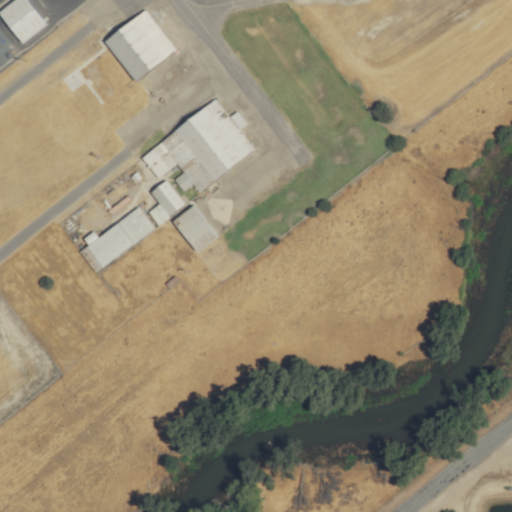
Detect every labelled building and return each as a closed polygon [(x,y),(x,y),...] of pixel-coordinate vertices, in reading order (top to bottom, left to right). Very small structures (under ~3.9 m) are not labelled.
[(45,23),(25,0),(10,0),(0,8),(0,17),(21,43),(45,23)] [(101,41),(133,81),(174,48),(143,8),(101,41)] [(138,154),(155,178),(173,164),(178,171),(171,177),(181,191),(191,183),(196,191),(253,149),(238,128),(244,123),(235,110),(227,116),(215,99),(138,154)] [(146,211),(155,224),(183,205),(166,179),(148,190),(157,204),(146,211)] [(170,222),(195,251),(215,234),(190,204),(170,222)] [(77,249),(92,271),(153,228),(138,206),(77,249)]
